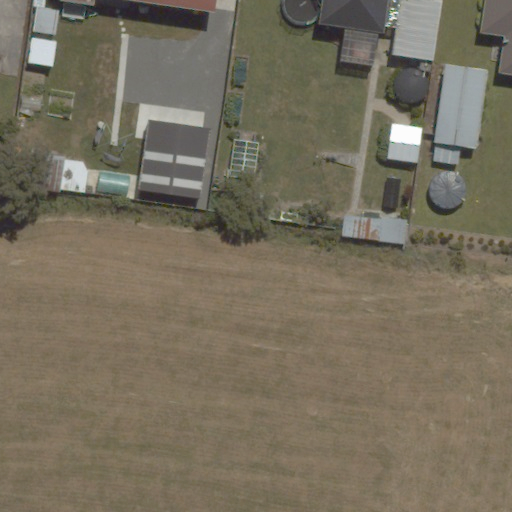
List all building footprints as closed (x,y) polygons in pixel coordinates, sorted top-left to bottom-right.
[(64,0),(221,23),(224,0),(64,0)] [(385,0),(321,0),(318,32),(380,40),(385,0)] [(511,0),(481,0),(476,41),(505,45),(501,77),(511,78),(511,0)] [(432,67),(440,6),(399,1),(390,62),(432,67)] [(461,151),(482,154),(494,72),(447,65),(433,161),(459,165),(461,151)] [(52,150),(47,190),(91,195),(96,156),(52,150)]
